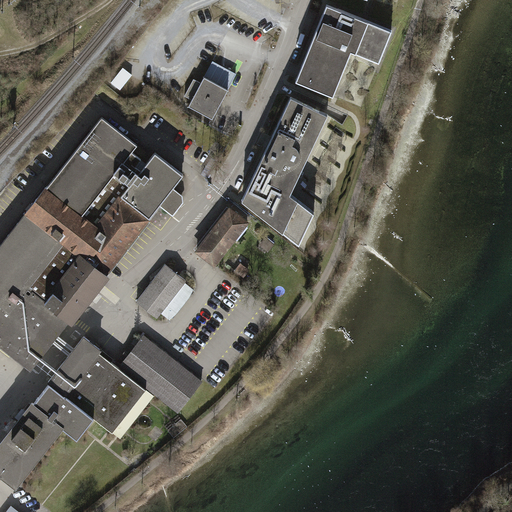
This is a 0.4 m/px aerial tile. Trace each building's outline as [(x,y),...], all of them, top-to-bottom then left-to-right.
[(332,5),(302,81),(338,95),(355,52),(385,64),(398,32),(332,5)] [(214,61),(191,106),(215,118),(238,73),(214,61)] [(135,76),(126,69),(113,84),(122,91),(135,76)] [(242,195),(302,245),(317,214),(297,196),(336,116),(289,94),(242,195)] [(0,347),(32,371),(161,208),(174,217),(187,200),(176,189),(187,175),(161,152),(144,174),(127,162),(140,145),(104,117),(0,248),(0,347)] [(251,224),(232,209),(199,250),(217,265),(251,224)] [(278,245),(268,237),(261,246),(272,253),(278,245)] [(167,265),(138,302),(161,320),(190,284),(167,265)] [(122,366),(87,337),(51,384),(53,387),(96,420),(124,440),(159,398),(181,414),(206,382),(146,335),(122,366)] [(96,420),(53,387),(40,404),(37,402),(0,450),(0,475),(21,491),(67,431),(80,441),(96,420)]
